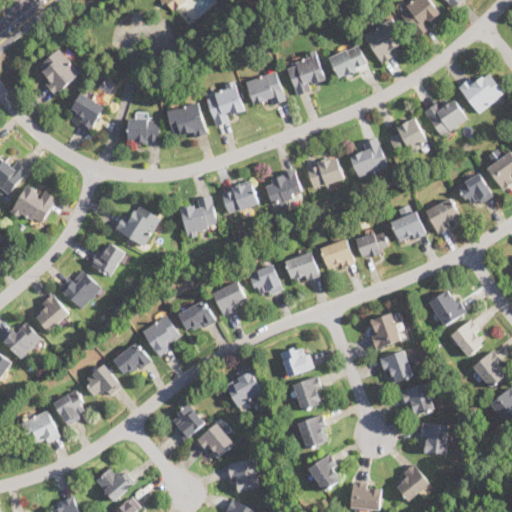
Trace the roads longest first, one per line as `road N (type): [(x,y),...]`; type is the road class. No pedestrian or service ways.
road 1 (residential): [(0,89),(45,137),(96,168),(175,171),(328,120),(395,88),(505,0)]
road 2 (residential): [(511,221),(439,263),(238,343),(87,452),(0,484)]
road 3 (residential): [(96,168),(67,235),(0,299)]
road 4 (residential): [(328,307),(378,444)]
